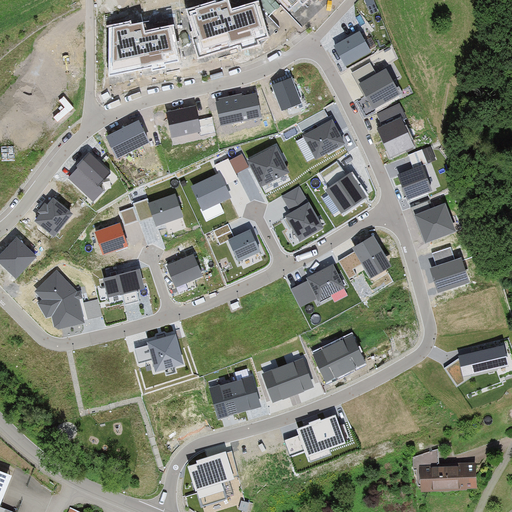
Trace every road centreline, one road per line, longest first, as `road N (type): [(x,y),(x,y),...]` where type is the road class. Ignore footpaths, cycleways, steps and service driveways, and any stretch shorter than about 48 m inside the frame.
road 1 (residential): [(394,207),(430,326),(426,349),(352,393),(197,445),(173,473),(163,511)]
road 2 (residential): [(95,124),(154,98),(260,73),(313,41)]
road 3 (residential): [(171,315),(53,343),(0,296)]
road 4 (residential): [(313,41),(394,207)]
road 5 (residential): [(0,229),(95,124)]
road 6 (residential): [(286,266),(171,315)]
road 7 (residential): [(95,124),(90,0)]
road 8 (residential): [(394,207),(286,266)]
